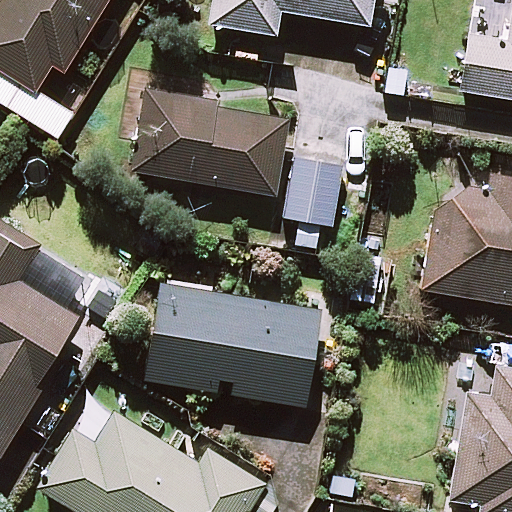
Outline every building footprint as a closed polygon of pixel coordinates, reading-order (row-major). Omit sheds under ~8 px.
[(0,0),(0,99),(59,137),(75,111),(35,87),(50,62),(62,69),(104,0),(0,0)] [(370,0),(211,0),(208,21),(274,32),(278,8),(367,23),(370,0)] [(511,0),(505,41),(467,35),(458,89),(511,97),(511,0)] [(287,115),(144,90),(131,168),(273,193),(287,115)] [(339,164),(292,156),(282,214),(329,223),(339,164)] [(511,174),(490,172),(487,192),(457,188),(433,206),(422,288),(511,299),(511,174)] [(35,246),(0,224),(0,447),(41,383),(34,378),(74,314),(16,277),(35,246)] [(318,308),(158,282),(142,376),(302,402),(318,308)] [(511,511),(511,367),(494,365),(491,394),(463,391),(448,511),(453,511),(511,511)] [(195,461),(89,397),(36,484),(82,511),(249,511),(245,509),(263,481),(205,445),(195,461)]
